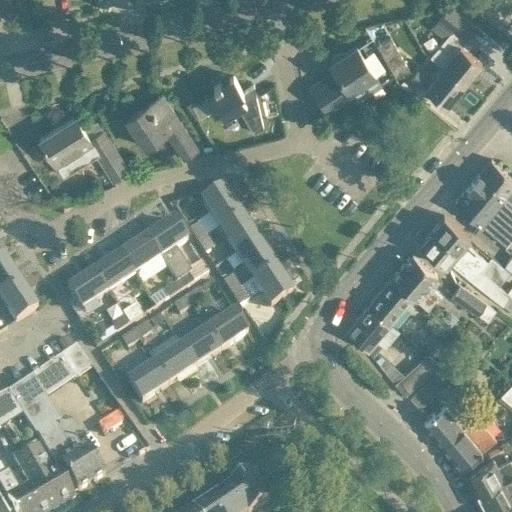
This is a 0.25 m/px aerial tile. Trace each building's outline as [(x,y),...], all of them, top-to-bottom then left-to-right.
[(438,18),(464,39),(475,25),(450,4),(438,18)] [(441,40),(454,50),(442,65),(464,83),(481,61),(447,33),(441,40)] [(390,35),(376,44),(396,77),(410,69),(390,35)] [(353,97),(356,100),(381,84),(356,45),(330,62),(335,69),(311,86),(329,113),(353,97)] [(411,76),(446,105),(464,83),(442,65),(430,80),(417,69),(411,76)] [(250,86),(243,90),(233,75),(221,83),(220,82),(213,87),(214,87),(205,93),(214,108),(217,106),(224,117),(239,108),(253,131),(263,125),(256,96),(250,86)] [(183,156),(197,147),(161,93),(125,117),(144,146),(166,131),(183,156)] [(75,115),(39,138),(44,144),(42,145),(45,149),(46,148),(56,163),(63,174),(97,153),(97,154),(113,178),(128,169),(107,135),(96,119),(83,128),(75,115)] [(511,176),(491,158),(479,173),(511,200),(511,176)] [(480,223),(493,209),(511,224),(511,200),(479,173),(454,202),(480,223)] [(223,188),(202,203),(219,229),(241,215),(223,188)] [(505,267),(491,256),(487,260),(465,241),(470,236),(444,214),(432,229),(494,281),(505,267)] [(241,215),(219,229),(236,255),(258,241),(241,215)] [(161,260),(160,261),(174,283),(175,283),(176,284),(182,292),(194,285),(188,277),(192,275),(176,250),(188,243),(174,221),(147,238),(161,260)] [(190,231),(198,243),(206,237),(198,225),(190,231)] [(494,282),(494,281),(432,229),(419,244),(445,266),(450,260),(487,291),(494,282)] [(214,250),(206,237),(198,243),(206,255),(214,250)] [(135,277),(160,261),(161,260),(147,238),(121,255),(135,277)] [(275,267),(258,241),(236,255),(253,282),(275,267)] [(433,286),(438,279),(432,274),(435,271),(412,252),(391,277),(413,296),(427,308),(441,292),(433,286)] [(95,272),(109,294),(135,277),(121,255),(95,272)] [(3,257),(0,258),(0,296),(20,283),(3,257)] [(271,308),(292,294),(275,267),(253,282),(271,308)] [(68,290),(82,311),(109,294),(95,272),(68,290)] [(391,277),(368,304),(391,322),(413,296),(391,277)] [(224,283),(232,296),(240,290),(232,278),(224,283)] [(38,310),(20,283),(0,296),(0,299),(16,324),(38,310)] [(162,291),(169,301),(182,292),(176,284),(175,283),(174,283),(162,291)] [(451,293),(488,320),(495,310),(458,283),(451,293)] [(197,290),(186,298),(192,308),(204,300),(197,290)] [(248,302),(240,290),(232,296),(240,308),(248,302)] [(172,307),(179,316),(192,308),(186,298),(172,307)] [(376,339),(381,334),(391,322),(368,304),(346,330),(368,349),(373,355),(382,344),(376,339)] [(136,309),(123,317),(129,326),(141,318),(136,309)] [(234,313),(207,331),(221,352),(248,335),(234,313)] [(445,341),(452,332),(432,314),(424,322),(445,341)] [(110,325),(116,334),(129,326),(123,317),(110,325)] [(145,325),(133,333),(139,341),(151,334),(145,325)] [(207,331),(181,348),(195,369),(221,352),(207,331)] [(459,336),(480,354),(484,349),(463,331),(459,336)] [(120,341),(126,350),(139,341),(133,333),(120,341)] [(65,354),(75,348),(68,338),(59,345),(65,354)] [(174,338),(148,356),(154,365),(168,386),(195,369),(181,348),(174,338)] [(78,493),(105,476),(87,447),(71,456),(52,425),(57,422),(45,400),(91,369),(76,347),(75,348),(65,354),(32,377),(8,392),(24,416),(36,436),(37,435),(56,466),(60,464),(78,493)] [(387,358),(380,364),(405,394),(440,363),(427,353),(404,373),(387,358)] [(128,382),(142,404),(168,386),(154,365),(128,382)] [(419,406),(452,377),(443,367),(410,395),(419,406)] [(500,394),(511,404),(511,382),(511,381),(500,394)] [(0,430),(24,416),(8,392),(0,396),(0,430)] [(424,421),(442,443),(463,427),(445,404),(433,414),(424,421)] [(463,427),(442,443),(461,466),(477,454),(496,438),(477,416),(463,427)] [(51,473),(35,444),(24,451),(58,510),(75,500),(57,470),(51,473)] [(37,511),(54,511),(58,510),(24,451),(13,457),(29,486),(24,489),(37,511)] [(511,458),(497,466),(493,458),(466,473),(476,492),(511,472),(511,458)] [(511,487),(511,472),(476,492),(487,511),(511,497),(511,495),(509,489),(511,487)] [(19,491),(9,473),(0,477),(0,485),(15,511),(37,511),(24,489),(19,491)] [(248,475),(227,489),(228,489),(243,511),(259,511),(268,506),(248,475)] [(227,489),(210,500),(217,511),(243,511),(228,489),(227,489)] [(217,511),(210,500),(192,511),(217,511)] [(511,511),(511,502),(506,506),(493,511),(511,511)]
